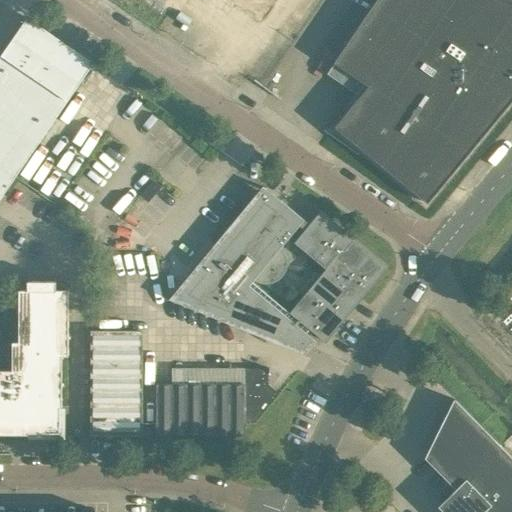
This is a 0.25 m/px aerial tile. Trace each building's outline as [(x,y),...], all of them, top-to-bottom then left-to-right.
[(511,0),(376,0),(334,62),(368,85),(334,126),(427,203),(511,99),(511,0)] [(0,197),(93,62),(27,17),(10,41),(0,55),(0,197)] [(280,199),(271,209),(257,198),(266,187),(265,186),(173,297),(303,350),(313,338),(306,332),(309,328),(323,339),(358,296),(384,265),(319,211),(309,223),(280,199)] [(0,433),(27,433),(27,432),(57,432),(57,406),(59,406),(59,355),(68,355),(68,289),(55,289),(55,280),(27,280),(27,289),(18,289),(18,341),(12,341),(12,369),(0,369),(0,433)] [(141,331),(91,331),(91,434),(141,434),(141,331)] [(155,384),(155,434),(244,434),(244,422),(254,422),(277,394),(267,385),(268,368),(244,368),(244,384),(155,384)] [(511,511),(511,458),(454,399),(424,458),(455,489),(452,492),(449,490),(445,490),(442,492),(440,495),(440,499),(442,502),(438,506),(444,511),(511,511)]
